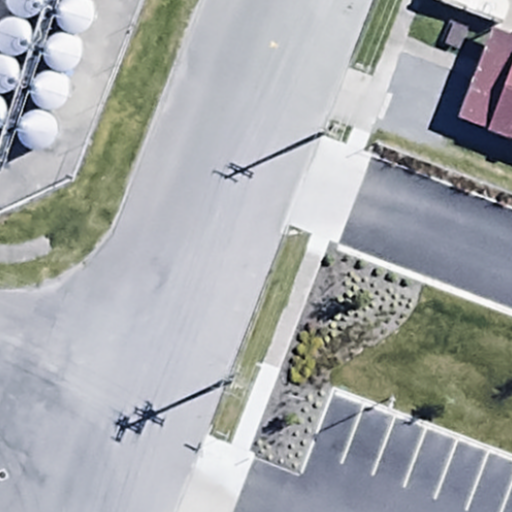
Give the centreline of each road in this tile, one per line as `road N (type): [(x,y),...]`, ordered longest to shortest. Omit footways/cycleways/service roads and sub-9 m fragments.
road 1 (unclassified): [(274,0),(121,395)]
road 2 (unclassified): [(0,348),(121,395)]
road 3 (unclassified): [(121,395),(77,511)]
